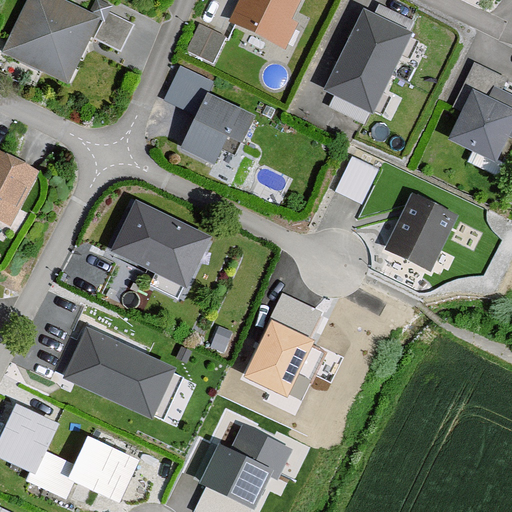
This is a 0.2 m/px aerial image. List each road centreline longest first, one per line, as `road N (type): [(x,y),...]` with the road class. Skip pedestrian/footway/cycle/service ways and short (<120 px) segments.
road 1 (residential): [(109,152),(335,263)]
road 2 (residential): [(109,152),(0,360)]
road 3 (residential): [(180,0),(109,152)]
road 4 (residential): [(0,99),(109,152)]
